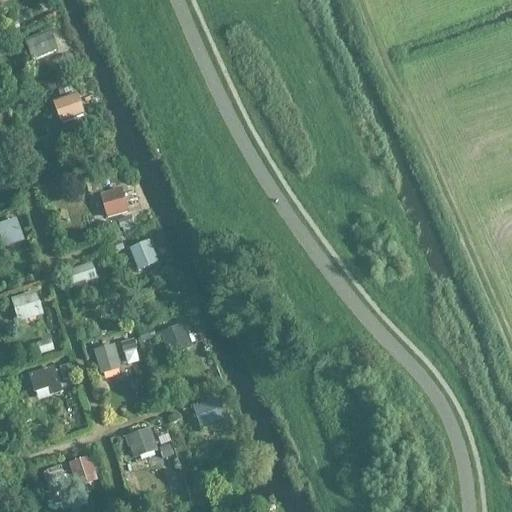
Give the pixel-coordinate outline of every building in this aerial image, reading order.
[(52,30),(25,41),(33,61),(60,50),(52,30)] [(83,116),(73,87),(45,98),(56,126),(83,116)] [(124,187),(100,193),(106,218),(130,213),(124,187)] [(10,212),(0,214),(0,257),(22,251),(10,212)] [(157,272),(142,241),(118,252),(132,284),(157,272)] [(91,262),(66,271),(76,298),(101,289),(91,262)] [(44,320),(32,285),(5,295),(17,329),(44,320)] [(184,325),(161,332),(169,357),(192,350),(184,325)] [(130,371),(119,337),(91,346),(102,380),(130,371)] [(128,364),(140,361),(135,340),(122,343),(128,364)] [(56,366),(28,375),(35,394),(62,384),(56,366)] [(213,402),(181,415),(192,442),(224,429),(213,402)] [(126,435),(132,458),(157,452),(152,429),(126,435)] [(90,457),(65,461),(69,488),(94,484),(90,457)]
